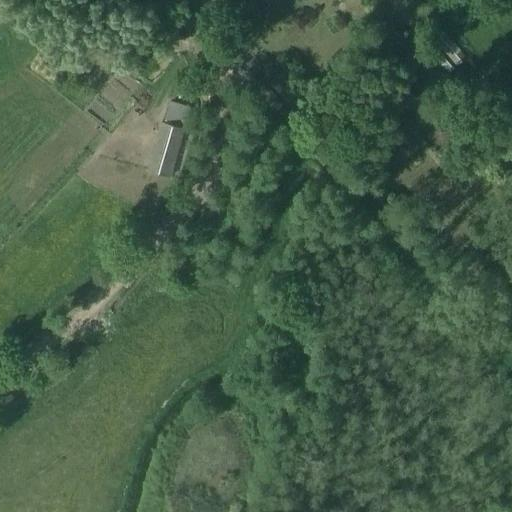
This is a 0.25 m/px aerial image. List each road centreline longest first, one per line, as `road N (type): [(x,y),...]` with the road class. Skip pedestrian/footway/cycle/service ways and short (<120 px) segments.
road 1 (track): [(0,386),(56,346),(185,211),(221,130),(202,25),(214,0)]
road 2 (track): [(511,391),(298,131),(229,58),(206,46)]
